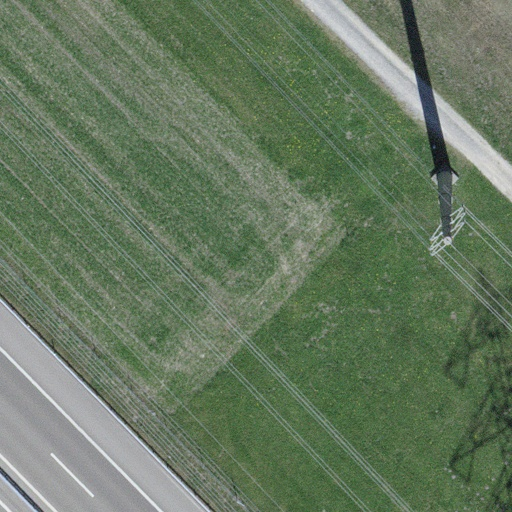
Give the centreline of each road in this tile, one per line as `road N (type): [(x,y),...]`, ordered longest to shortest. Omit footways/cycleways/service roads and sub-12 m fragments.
road 1 (track): [(511,185),(314,0)]
road 2 (motorway): [(109,511),(0,400)]
